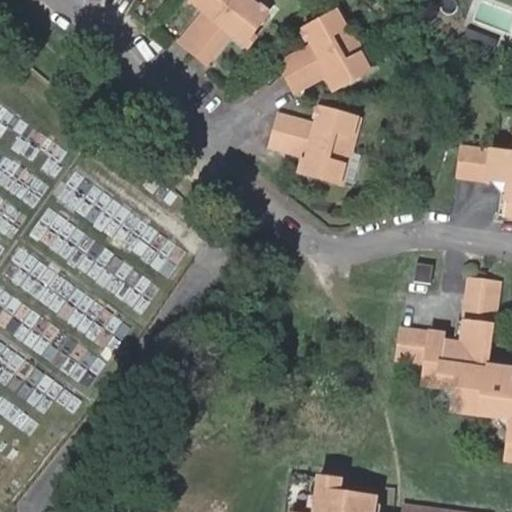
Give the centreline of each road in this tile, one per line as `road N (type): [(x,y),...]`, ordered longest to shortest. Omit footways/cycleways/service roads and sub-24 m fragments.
road 1 (residential): [(511,247),(435,234),(366,252),(321,244),(48,0)]
road 2 (unknown): [(274,202),(54,456),(29,511)]
